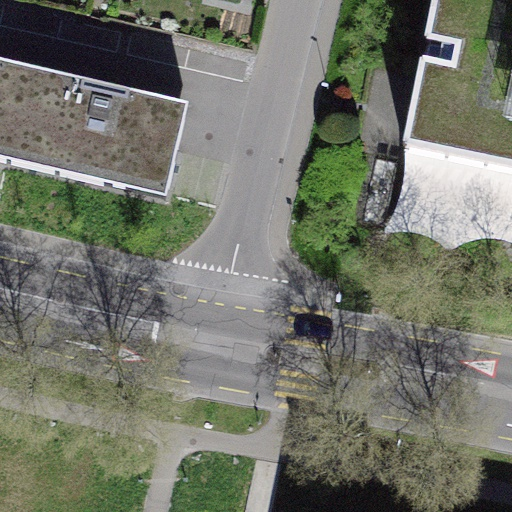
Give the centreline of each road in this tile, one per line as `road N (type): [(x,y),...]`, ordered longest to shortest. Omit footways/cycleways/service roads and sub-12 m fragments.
road 1 (residential): [(296,0),(207,341)]
road 2 (secondary): [(207,341),(511,403)]
road 3 (secondary): [(0,295),(207,341)]
